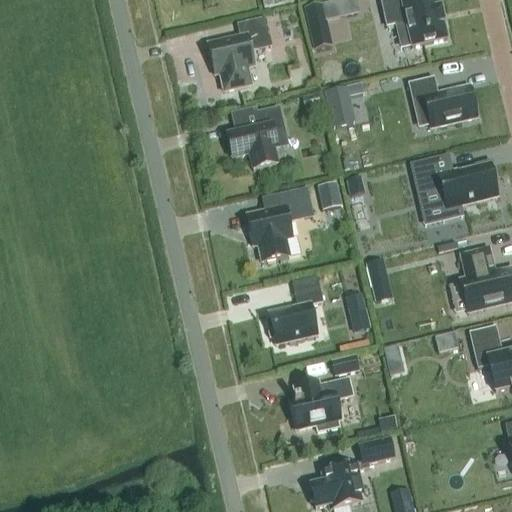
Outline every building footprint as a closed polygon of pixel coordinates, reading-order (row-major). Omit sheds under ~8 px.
[(282,7),(280,0),(264,0),(268,11),(282,7)] [(412,0),(378,0),(386,31),(405,26),(411,51),(447,43),(443,27),(444,27),(441,12),(439,12),(436,0),(418,0),(412,1),(412,0)] [(225,95),(252,89),(248,71),(255,70),(250,50),(271,45),(266,22),(238,28),(241,41),(210,48),(216,78),(221,77),(225,95)] [(433,81),(407,87),(411,105),(423,102),(430,132),(476,122),(469,90),(437,98),(433,81)] [(361,88),(326,96),(334,131),(354,126),(348,102),(363,98),(361,88)] [(257,116),(260,128),(245,131),(246,135),(230,139),(232,147),(230,150),(232,160),(236,161),(236,162),(251,159),(255,174),(278,169),(275,153),(278,152),(275,139),(286,136),(280,111),(257,116)] [(448,160),(410,169),(417,200),(440,195),(445,214),(496,202),(493,188),(494,187),(491,171),(489,172),(488,168),(452,177),(448,160)] [(347,184),(351,200),(366,197),(362,180),(347,184)] [(336,186),(319,190),(324,214),(341,210),(336,186)] [(290,261),(286,243),(294,242),(289,221),(313,216),(308,193),(277,200),(280,213),(248,220),(255,250),(260,249),(264,267),(290,261)] [(511,272),(500,275),(494,252),(465,258),(470,282),(465,283),(472,317),(511,307),(511,272)] [(383,280),(380,264),(366,267),(370,283),(383,280)] [(270,318),(272,325),(268,326),(272,342),(275,341),(277,349),(318,340),(311,310),(324,307),(321,293),(296,298),(299,311),(270,318)] [(361,297),(344,301),(348,315),(365,311),(361,297)] [(495,330),(468,337),(476,373),(488,371),(494,396),(510,393),(511,397),(511,396),(511,355),(502,358),(495,330)] [(334,381),(359,375),(355,359),(331,365),(334,381)] [(336,404),(352,400),(348,383),(309,391),(308,387),(294,390),(297,403),(293,404),(293,406),(289,407),(295,433),(315,429),(317,436),(339,431),(337,424),(340,423),(336,404)] [(323,476),(325,486),(311,490),(313,496),(310,498),(312,506),(315,507),(316,511),(321,511),(330,510),(330,511),(342,511),(363,507),(358,485),(361,484),(359,475),(371,472),(370,468),(395,462),(390,443),(359,450),(363,467),(323,476)]
